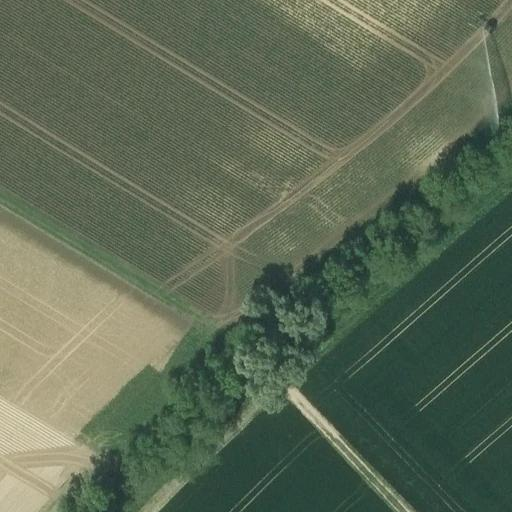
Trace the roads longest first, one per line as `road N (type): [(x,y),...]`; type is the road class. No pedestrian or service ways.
road 1 (track): [(0,195),(257,359),(403,511)]
road 2 (track): [(233,341),(394,220),(511,111)]
